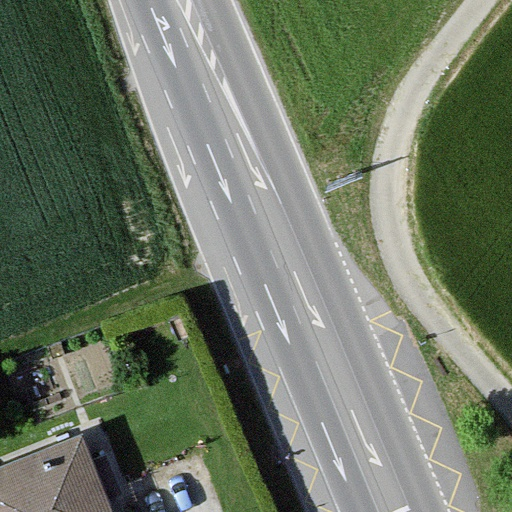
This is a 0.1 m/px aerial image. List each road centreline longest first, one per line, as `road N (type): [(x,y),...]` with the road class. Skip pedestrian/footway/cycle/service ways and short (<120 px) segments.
road 1 (secondary): [(383,511),(176,0)]
road 2 (track): [(459,0),(404,67),(374,130),(373,175),(423,287),(511,402)]
